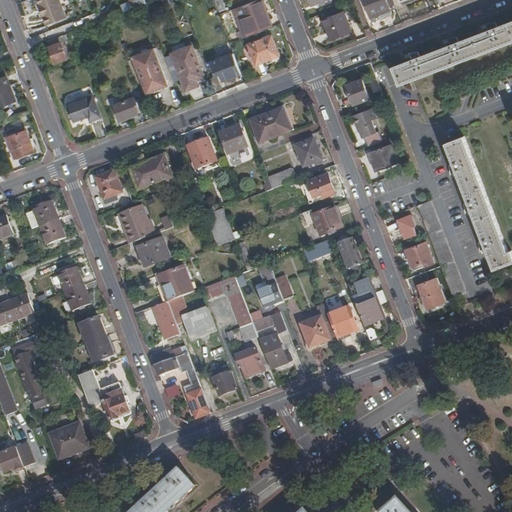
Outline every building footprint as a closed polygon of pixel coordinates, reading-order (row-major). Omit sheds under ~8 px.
[(60,0),(38,0),(40,4),(42,4),(46,15),(44,16),(47,24),(67,16),(60,0)] [(216,0),(220,10),(225,8),(222,0),(216,0)] [(239,29),(236,30),(239,38),(270,27),(273,25),(263,0),(252,0),(232,8),(239,29)] [(393,12),(388,0),(366,0),(372,16),(380,13),(381,16),(393,12)] [(345,10),(325,18),(332,37),(353,30),(345,10)] [(105,18),(111,34),(116,32),(110,17),(105,18)] [(511,42),(511,21),(499,26),(497,21),(491,23),(493,29),(461,41),(459,36),(453,37),(455,43),(423,55),(421,51),(415,52),(417,57),(395,66),(402,85),(511,42)] [(63,40),(67,38),(65,34),(48,40),(56,61),(67,57),(62,44),(64,43),(63,40)] [(256,64),(279,55),(271,35),(248,44),(256,64)] [(187,90),(207,82),(193,44),(171,52),(187,90)] [(153,49),(133,56),(147,94),(167,86),(153,49)] [(220,73),(223,80),(240,73),(233,53),(211,62),(215,75),(220,73)] [(218,75),(211,78),(216,91),(223,88),(218,75)] [(355,104),(371,97),(364,78),(347,85),(355,104)] [(0,107),(13,103),(3,79),(0,80),(0,107)] [(89,94),(66,103),(73,121),(88,115),(90,120),(98,117),(89,94)] [(120,120),(138,113),(132,99),(114,105),(120,120)] [(364,138),(365,137),(369,147),(384,141),(380,132),(378,133),(372,120),(378,117),(374,106),(355,114),(364,138)] [(283,110),(274,113),(282,135),(291,132),(283,110)] [(250,119),(260,144),(282,135),(274,113),(264,117),(263,114),(250,119)] [(229,155),(248,147),(240,126),(220,134),(229,155)] [(16,158),(34,151),(27,130),(8,137),(16,158)] [(488,245),(496,268),(511,261),(511,249),(510,250),(466,135),(448,142),(456,163),(451,165),(453,171),(458,169),(471,201),(466,203),(467,209),(473,207),(485,239),(481,241),(482,247),(488,245)] [(304,168),(322,161),(314,139),(296,146),(304,168)] [(197,170),(218,162),(209,140),(188,148),(197,170)] [(378,169),(399,161),(392,143),(371,152),(378,169)] [(164,156),(150,162),(157,182),(172,177),(164,156)] [(131,169),(139,189),(157,182),(150,162),(131,169)] [(267,177),(268,179),(272,189),(297,180),(293,167),(267,177)] [(114,171),(96,178),(104,199),(115,194),(117,200),(124,197),(114,171)] [(324,199),(335,194),(328,175),(308,182),(314,199),(323,196),(324,199)] [(266,185),(264,186),(266,192),(272,189),(268,179),(265,181),(266,185)] [(117,200),(115,194),(104,199),(106,204),(117,200)] [(419,205),(428,230),(441,265),(454,297),(465,293),(430,200),(419,204),(419,205)] [(41,227),(60,220),(53,201),(34,208),(35,211),(27,214),(33,229),(41,227)] [(220,210),(218,204),(204,210),(206,215),(208,214),(217,211),(220,210)] [(125,226),(128,225),(129,227),(126,229),(132,244),(157,234),(151,220),(148,222),(142,206),(121,215),(125,226)] [(322,236),(343,228),(335,207),(314,216),(322,236)] [(220,210),(217,211),(229,243),(236,240),(233,233),(223,208),(220,210)] [(217,211),(208,214),(220,246),(229,243),(217,211)] [(413,215),(400,220),(407,238),(418,234),(415,225),(417,224),(413,215)] [(7,216),(0,218),(0,241),(14,236),(7,216)] [(170,216),(163,218),(168,230),(175,227),(170,216)] [(48,245),(67,238),(60,220),(41,227),(48,245)] [(242,229),(233,233),(236,240),(245,236),(242,229)] [(148,269),(173,258),(165,238),(140,248),(148,269)] [(333,246),(331,239),(303,250),(306,257),(333,246)] [(353,239),(340,244),(349,269),(357,266),(362,264),(353,239)] [(244,242),(237,244),(248,271),(255,268),(244,242)] [(436,263),(428,242),(407,250),(413,266),(425,261),(427,266),(436,263)] [(259,290),(265,306),(284,300),(284,299),(275,278),(269,263),(262,265),(270,286),(259,290)] [(357,266),(349,269),(353,278),(361,275),(357,266)] [(78,267),(59,275),(66,294),(86,286),(78,267)] [(169,283),(164,285),(170,302),(180,297),(195,292),(186,267),(166,275),(169,283)] [(240,274),(236,276),(240,287),(245,285),(240,274)] [(166,275),(160,277),(164,285),(169,283),(166,275)] [(285,275),(275,278),(284,299),(293,296),(285,275)] [(224,294),(231,298),(241,327),(254,322),(240,287),(236,276),(202,289),(206,301),(224,294)] [(446,300),(437,277),(420,284),(428,306),(446,300)] [(354,282),(348,284),(370,341),(385,335),(388,330),(369,280),(355,285),(354,282)] [(74,312),(93,305),(86,286),(66,294),(74,312)] [(28,295),(10,302),(17,321),(36,314),(28,295)] [(338,295),(325,299),(330,314),(344,309),(338,295)] [(180,297),(170,302),(178,324),(183,322),(189,319),(188,316),(180,297)] [(0,305),(0,327),(17,321),(10,302),(0,305)] [(153,308),(165,340),(181,334),(178,324),(170,302),(153,308)] [(323,316),(328,314),(325,305),(319,308),(322,316),(323,316)] [(350,308),(329,316),(338,338),(358,330),(350,308)] [(207,309),(188,316),(189,319),(183,322),(192,343),(217,333),(207,309)] [(286,330),(279,312),(254,322),(257,331),(276,324),(279,333),(286,330)] [(95,361),(114,354),(107,335),(106,335),(99,316),(79,324),(86,343),(88,342),(95,361)] [(310,349),(332,340),(323,316),(322,316),(301,325),(310,349)] [(241,327),(246,342),(259,337),(257,331),(254,322),(241,327)] [(232,330),(227,332),(232,346),(237,344),(232,330)] [(276,332),(260,338),(271,369),(293,361),(291,356),(286,358),(276,332)] [(38,340),(13,350),(16,358),(15,358),(32,398),(33,398),(37,408),(59,399),(55,390),(53,391),(51,387),(42,390),(30,360),(35,358),(32,352),(41,348),(38,340)] [(177,346),(170,349),(174,358),(180,356),(181,355),(177,346)] [(256,347),(236,355),(240,368),(243,367),(247,377),(265,370),(256,347)] [(170,349),(153,356),(156,365),(174,358),(170,349)] [(180,356),(174,358),(156,365),(160,375),(176,369),(176,366),(190,360),(189,358),(191,358),(189,354),(181,357),(180,356)] [(0,368),(0,403),(5,416),(17,412),(0,368)] [(93,369),(77,375),(82,388),(89,406),(104,400),(100,387),(93,369)] [(237,389),(231,372),(213,378),(219,395),(237,389)] [(195,391),(186,394),(196,419),(212,413),(197,373),(189,376),(192,384),(195,391)] [(111,418),(130,411),(119,380),(100,387),(111,418)] [(192,384),(184,387),(186,394),(195,391),(192,384)] [(179,385),(166,390),(170,400),(182,396),(179,385)] [(76,453),(89,447),(80,424),(53,436),(60,456),(75,450),(76,453)] [(28,444),(17,448),(25,467),(35,463),(28,444)] [(15,468),(16,471),(25,467),(17,448),(9,451),(5,452),(0,454),(0,458),(5,472),(15,468)] [(134,511),(168,511),(196,486),(181,469),(165,484),(159,489),(141,506),(135,511),(134,511)] [(398,497),(381,511),(411,511),(409,509),(398,497)]
